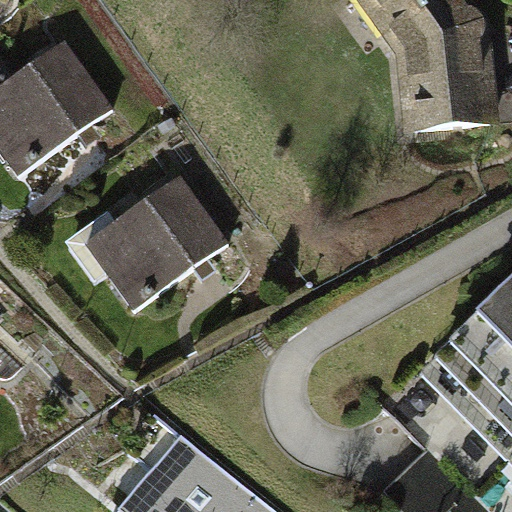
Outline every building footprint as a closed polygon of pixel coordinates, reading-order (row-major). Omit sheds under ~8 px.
[(487,46),(454,0),(363,0),(348,11),(394,75),(398,157),(494,146),(487,46)] [(110,122),(68,55),(0,98),(0,154),(17,181),(110,122)] [(228,251),(180,186),(90,251),(138,316),(228,251)] [(511,274),(414,375),(511,470),(511,274)] [(276,511),(181,438),(122,511),(276,511)]
